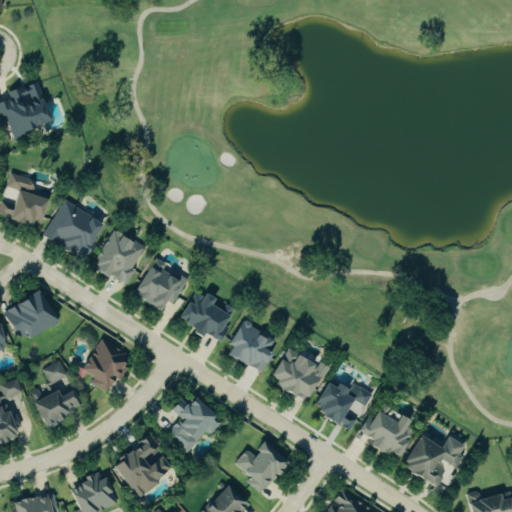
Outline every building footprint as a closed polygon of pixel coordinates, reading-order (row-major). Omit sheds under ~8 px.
[(9,89),(11,100),(0,102),(0,104),(1,111),(0,110),(0,127),(0,129),(7,127),(10,140),(22,137),(21,129),(47,123),(42,106),(47,105),(43,90),(36,92),(34,83),(9,89)] [(43,200),(32,197),(35,189),(25,186),(27,180),(7,174),(3,188),(13,191),(9,205),(0,202),(0,218),(26,227),(29,220),(36,222),(43,200)] [(58,202),(40,239),(80,259),(97,221),(58,202)] [(123,286),(143,248),(110,230),(89,268),(123,286)] [(170,306),(185,280),(150,259),(129,294),(157,311),(163,301),(170,306)] [(217,343),(231,308),(189,291),(175,325),(217,343)] [(0,312),(13,341),(50,325),(36,293),(0,308),(0,312)] [(272,341),(239,320),(223,345),(227,348),(223,354),(257,375),(269,355),(265,353),(272,341)] [(78,370),(91,378),(88,383),(104,392),(112,378),(116,380),(129,359),(96,340),(78,370)] [(265,381),(305,401),(322,368),(283,347),(265,381)] [(39,367),(46,384),(64,377),(57,359),(39,367)] [(369,393),(350,384),(348,390),(333,382),(331,386),(322,381),(311,403),(317,406),(313,413),(348,430),(354,418),(341,412),(348,399),(363,406),(369,393)] [(38,424),(78,407),(71,388),(55,395),(53,389),(38,396),(35,388),(25,392),(38,424)] [(183,453),(202,430),(208,435),(219,421),(188,395),(177,408),(172,403),(167,409),(179,420),(164,436),(183,453)] [(355,432),(369,439),(367,445),(395,458),(404,440),(398,437),(406,420),(395,414),(392,420),(372,410),(368,418),(363,415),(355,432)] [(170,470),(147,433),(132,443),(134,446),(109,462),(130,496),(170,470)] [(434,488),(440,477),(430,471),(436,460),(454,470),(461,457),(455,453),(460,445),(443,435),(437,446),(415,434),(397,467),(434,488)] [(259,493),(284,461),(259,442),(248,455),(241,450),(231,464),(248,477),(244,482),(259,493)] [(92,511),(112,505),(100,472),(67,484),(76,510),(69,511),(92,511)] [(198,511),(236,511),(245,503),(222,484),(198,511)] [(374,511),(337,488),(321,511),(374,511)] [(55,511),(52,493),(45,495),(48,511),(55,511)] [(48,511),(45,494),(9,501),(10,511),(48,511)] [(511,511),(509,497),(498,499),(497,495),(464,501),(466,511),(511,511)]
